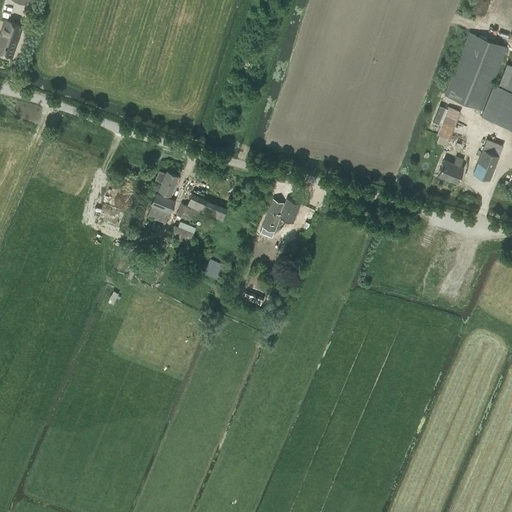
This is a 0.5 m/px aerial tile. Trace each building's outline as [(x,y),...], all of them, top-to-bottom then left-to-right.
[(0,52),(12,56),(22,25),(5,19),(0,35),(0,52)] [(481,109),(506,47),(469,32),(444,94),(481,109)] [(511,127),(511,64),(507,62),(497,86),(493,85),(481,115),(511,127)] [(445,107),(439,105),(433,121),(438,124),(445,107)] [(439,135),(436,142),(446,146),(449,139),(439,135)] [(489,179),(499,155),(503,145),(487,139),(473,173),(489,179)] [(457,182),(463,167),(460,165),(463,159),(456,156),(453,162),(443,159),(437,174),(457,182)] [(170,195),(178,175),(167,170),(166,173),(159,170),(155,179),(162,181),(158,190),(170,195)] [(150,204),(152,204),(169,212),(174,200),(155,192),(155,194),(152,193),(151,195),(153,196),(150,204)] [(222,218),(226,209),(192,194),(188,203),(222,218)] [(271,236),(273,231),(279,217),(292,222),(293,221),(292,221),(300,203),(287,198),(284,203),(283,203),(283,202),(273,197),(261,226),(262,226),(259,231),(271,236)] [(200,211),(181,203),(177,214),(195,222),(200,211)] [(165,223),(169,212),(152,204),(147,215),(165,223)] [(180,221),(178,225),(193,232),(195,227),(180,221)] [(188,244),(193,232),(178,225),(174,224),(169,236),(188,244)] [(224,265),(210,258),(204,271),(219,278),(224,265)]
